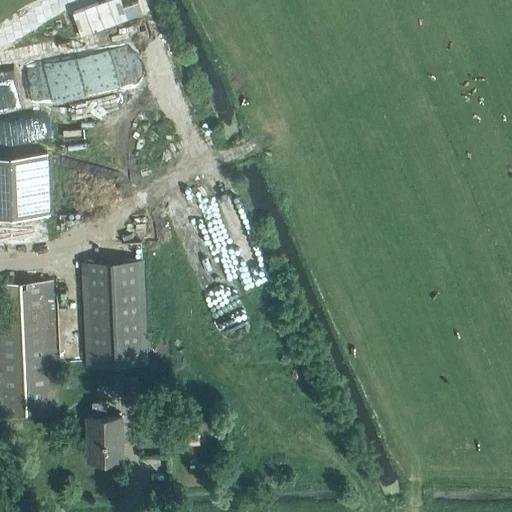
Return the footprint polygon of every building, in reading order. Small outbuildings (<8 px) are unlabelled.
[(0,238),(48,237),(44,174),(0,176),(0,238)] [(246,328),(215,249),(190,259),(220,338),(246,328)] [(147,360),(141,257),(82,260),(87,363),(147,360)] [(51,278),(0,280),(0,413),(57,410),(51,278)] [(82,352),(63,352),(63,361),(82,361),(82,352)] [(141,400),(140,376),(125,377),(126,401),(141,400)] [(89,459),(123,458),(121,415),(106,415),(106,401),(93,401),(93,416),(88,416),(89,459)] [(176,445),(199,443),(197,417),(174,419),(176,445)]
